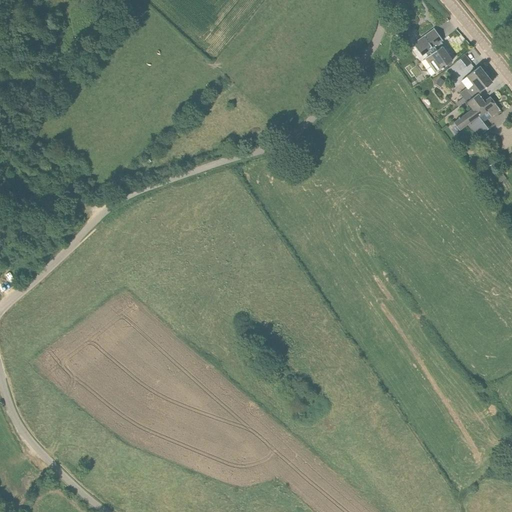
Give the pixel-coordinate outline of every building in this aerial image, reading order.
[(449,53),(444,45),(441,47),(440,47),(437,44),(441,41),(442,41),(442,40),(434,29),(413,44),(421,56),(425,53),(428,56),(420,61),(431,76),(430,76),(430,77),(441,69),(441,70),(443,68),(442,68),(443,67),(451,61),(450,61),(446,56),(450,53),(450,52),(449,53)] [(471,62),(465,55),(457,61),(462,69),(471,62)] [(478,93),(484,88),(492,82),(479,67),(471,73),(466,77),(471,84),(461,92),(464,96),(452,106),(454,110),(478,92),(478,93)] [(445,81),(439,77),(435,84),(441,87),(445,81)] [(478,94),(470,100),(466,102),(471,109),(453,122),(459,131),(467,125),(477,138),(488,130),(483,123),(491,117),(492,116),(500,110),(490,97),(483,101),(478,94)] [(494,163),(488,154),(482,158),(489,167),(494,163)] [(501,172),(496,176),(500,182),(506,178),(501,172)]
